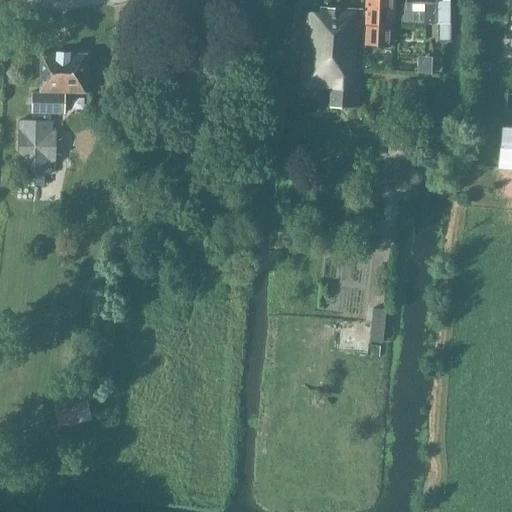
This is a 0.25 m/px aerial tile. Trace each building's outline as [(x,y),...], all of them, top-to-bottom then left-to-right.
[(366,0),(364,55),(378,55),(379,34),(391,34),(391,26),(391,0),(366,0)] [(403,8),(403,24),(424,23),(436,23),(436,3),(435,0),(405,0),(406,4),(403,8)] [(305,14),(300,88),(331,90),(330,107),(358,108),(363,10),(320,8),(320,14),(305,14)] [(222,45),(170,49),(172,90),(225,86),(226,95),(227,95),(230,142),(254,141),(251,92),(245,92),(243,65),(223,66),(222,45)] [(53,120),(49,120),(49,114),(65,114),(66,93),(85,94),(86,53),(40,52),(39,92),(33,91),(32,119),(20,119),(18,172),(52,173),(52,164),(55,164),(57,129),(53,129),(53,120)] [(392,126),(388,157),(412,159),(415,129),(392,126)] [(499,167),(511,168),(511,128),(503,128),(499,167)] [(485,189),(490,190),(493,130),(470,129),(469,165),(485,166),(485,189)] [(383,191),(384,204),(398,204),(398,191),(383,191)] [(384,341),(384,323),(370,323),(369,341),(384,341)] [(365,350),(365,332),(356,332),(355,350),(365,350)] [(54,398),(53,424),(91,425),(92,400),(54,398)]
